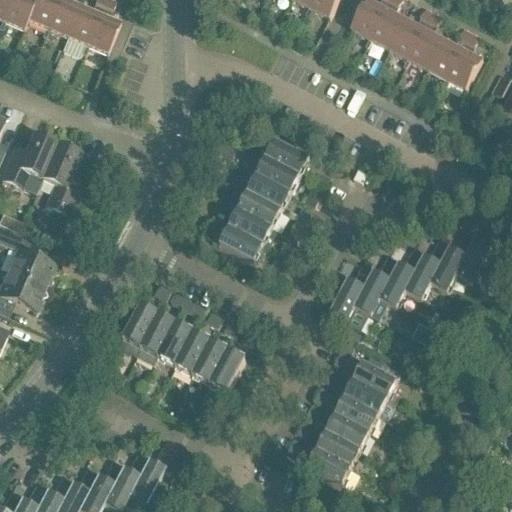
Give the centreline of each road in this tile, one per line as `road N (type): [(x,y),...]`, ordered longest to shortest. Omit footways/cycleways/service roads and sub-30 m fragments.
road 1 (residential): [(446,177),(233,70),(174,72)]
road 2 (tertiary): [(0,440),(89,332),(132,244)]
road 3 (residential): [(412,511),(511,327)]
road 4 (residential): [(224,471),(155,434),(33,471)]
road 5 (residential): [(299,325),(132,244)]
road 6 (residential): [(169,164),(0,90)]
road 7 (residential): [(241,479),(312,344),(299,325)]
road 8 (residential): [(299,325),(337,250),(418,233)]
road 9 (residential): [(224,471),(299,325)]
